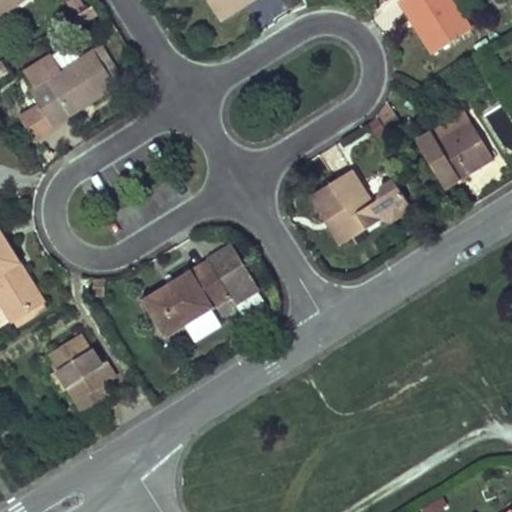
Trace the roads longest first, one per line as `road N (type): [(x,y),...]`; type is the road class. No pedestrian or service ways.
road 1 (residential): [(236,184),(117,257),(74,261),(41,240),(38,197),(193,100)]
road 2 (residential): [(193,100),(299,28),(341,25),(369,52),(371,83),(360,101),(236,184)]
road 3 (tertiary): [(330,327),(129,453)]
road 4 (tertiary): [(511,213),(330,327)]
road 5 (residential): [(330,327),(236,184)]
